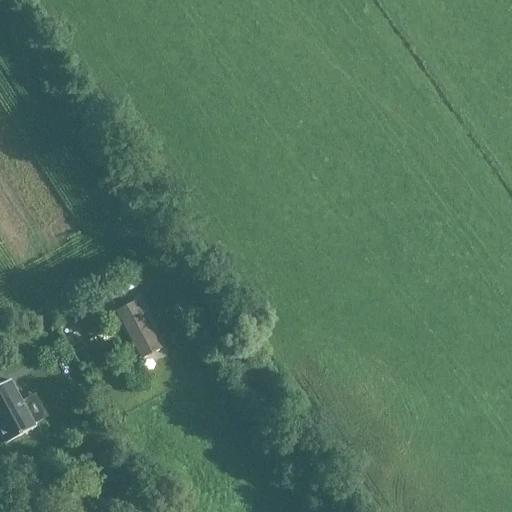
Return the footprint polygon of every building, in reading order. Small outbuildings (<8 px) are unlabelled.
[(110,289),(116,300),(130,292),(124,281),(110,289)] [(94,294),(101,307),(112,301),(105,288),(94,294)] [(141,360),(162,349),(136,300),(115,312),(141,360)] [(36,428),(10,381),(0,386),(0,435),(5,445),(36,428)] [(21,511),(35,511),(28,500),(18,506),(21,511)]
